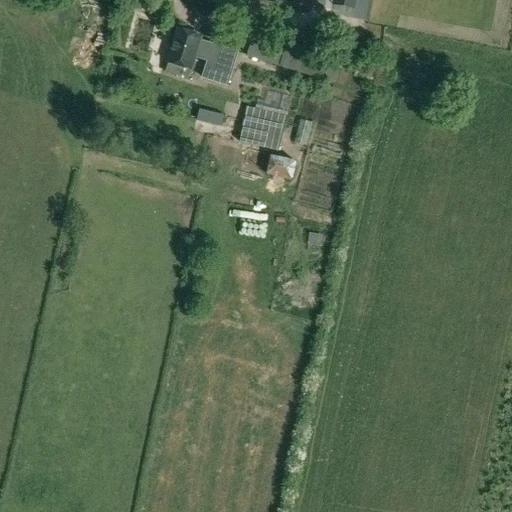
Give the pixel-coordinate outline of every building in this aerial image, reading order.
[(334,0),(333,6),(353,10),(354,0),(334,0)] [(190,70),(194,57),(207,61),(202,80),(227,87),(237,53),(199,42),(201,37),(178,30),(169,63),(190,70)] [(283,46),(252,36),(246,57),(276,67),(283,46)] [(288,44),(280,67),(333,84),(340,60),(288,44)] [(207,103),(204,118),(226,123),(229,108),(207,103)] [(247,108),(239,143),(278,152),(286,117),(247,108)] [(266,175),(290,181),(295,162),(271,156),(266,175)] [(273,215),(274,207),(249,204),(248,213),(273,215)]
